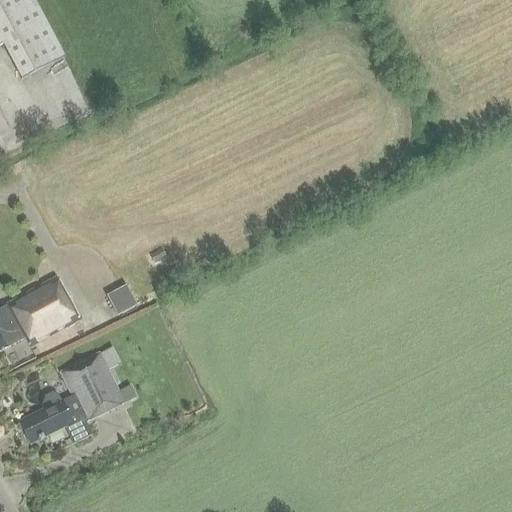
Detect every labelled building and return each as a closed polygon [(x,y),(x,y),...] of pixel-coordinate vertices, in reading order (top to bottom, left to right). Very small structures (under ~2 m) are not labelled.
[(0,0),(0,46),(1,46),(20,82),(64,58),(32,0),(0,0)] [(161,250),(149,256),(154,264),(165,258),(161,250)] [(56,278),(6,306),(0,308),(0,352),(24,339),(30,349),(79,322),(77,318),(56,278)] [(125,287),(106,297),(116,317),(136,307),(125,287)] [(52,395),(45,398),(42,407),(44,412),(19,424),(29,445),(64,428),(72,446),(91,437),(85,424),(123,406),(99,355),(60,374),(72,398),(60,404),(57,396),(52,395)]
